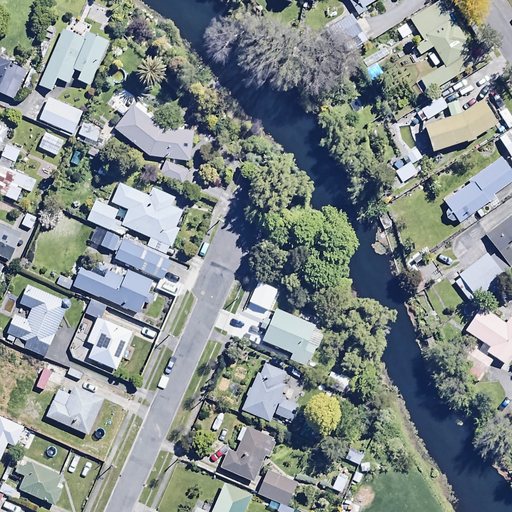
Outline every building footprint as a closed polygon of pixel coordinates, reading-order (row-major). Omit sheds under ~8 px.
[(348,0),(359,17),(367,11),(364,6),(372,0),(348,0)] [(438,1),(409,19),(421,40),(413,45),(419,55),(432,47),(442,64),(418,78),(427,92),(475,64),(462,43),(466,41),(455,22),(452,24),(438,1)] [(102,13),(90,8),(86,19),(98,24),(102,13)] [(360,31),(349,13),(333,22),(351,51),(362,44),(355,34),(360,31)] [(67,82),(73,69),(78,72),(75,80),(88,86),(109,40),(85,29),(81,37),(62,29),(38,84),(49,89),(54,76),(67,82)] [(0,94),(11,99),(25,69),(0,57),(0,94)] [(72,138),(79,121),(77,120),(81,111),(47,96),(37,120),(59,129),(58,132),(72,138)] [(427,118),(446,107),(439,96),(420,108),(427,118)] [(445,102),(448,114),(423,121),(430,148),(473,137),(495,120),(478,97),(461,110),(458,99),(445,102)] [(160,128),(131,105),(113,127),(148,157),(188,159),(190,131),(160,128)] [(81,122),(76,134),(97,143),(102,130),(81,122)] [(511,128),(497,137),(509,157),(511,155),(511,128)] [(64,140),(43,131),(36,146),(57,155),(64,140)] [(0,153),(0,179),(21,189),(30,193),(35,181),(8,169),(12,162),(14,163),(20,150),(5,143),(0,153)] [(404,153),(409,160),(411,164),(421,158),(414,147),(404,153)] [(494,197),(492,194),(511,180),(511,170),(501,155),(466,179),(469,183),(443,201),(448,209),(443,212),(450,221),(455,218),(458,223),(494,197)] [(163,160),(158,174),(181,183),(186,169),(163,160)] [(393,170),(400,182),(416,172),(411,164),(409,160),(393,170)] [(401,185),(394,175),(386,181),(392,190),(401,185)] [(0,179),(0,194),(15,202),(21,189),(0,179)] [(121,235),(125,226),(149,237),(145,245),(153,249),(156,241),(160,243),(157,251),(164,254),(167,246),(169,246),(177,229),(173,227),(181,211),(170,206),(174,196),(152,186),(147,196),(118,183),(110,201),(127,209),(121,223),(113,219),(117,210),(94,200),(86,220),(121,235)] [(36,217),(25,212),(20,224),(31,229),(36,217)] [(511,214),(485,236),(509,266),(511,263),(511,214)] [(21,234),(0,224),(0,260),(7,264),(21,234)] [(121,238),(112,258),(161,281),(170,262),(121,238)] [(461,294),(468,302),(504,275),(487,253),(460,274),(457,270),(450,275),(463,292),(461,294)] [(73,280),(71,285),(137,313),(142,302),(149,305),(153,295),(146,292),(151,280),(126,269),(121,278),(104,271),(102,277),(79,267),(73,280)] [(71,285),(73,280),(59,274),(55,284),(69,291),(71,285)] [(9,337),(16,340),(13,348),(48,361),(69,306),(27,289),(20,308),(31,312),(27,322),(16,318),(9,337)] [(94,318),(100,318),(103,309),(90,304),(86,315),(94,318)] [(511,315),(509,313),(503,322),(478,305),(462,328),(487,345),(485,349),(505,363),(511,351),(511,315)] [(321,332),(309,328),(311,322),(273,307),(268,319),(263,317),(259,327),(264,329),(260,340),(289,352),(286,359),(303,365),(306,358),(308,359),(313,346),(315,346),(321,332)] [(432,312),(423,317),(430,330),(439,325),(432,312)] [(100,318),(94,318),(84,342),(91,344),(86,358),(116,370),(131,330),(100,318)] [(477,380),(491,358),(468,344),(454,366),(477,380)] [(60,388),(67,371),(43,361),(33,387),(54,395),(57,387),(60,388)] [(299,405),(279,397),(284,385),(279,384),(285,370),(263,362),(259,372),(255,371),(240,408),(270,420),(272,413),(292,421),(299,405)] [(74,389),(70,397),(58,392),(45,420),(88,440),(105,404),(74,389)] [(0,463),(7,445),(16,449),(24,430),(0,419),(0,463)] [(225,449),(218,466),(252,481),(263,456),(268,458),(275,440),(269,437),(271,432),(263,428),(261,433),(241,424),(235,439),(238,441),(233,452),(225,449)] [(361,453),(348,448),(344,459),(357,464),(361,453)] [(24,480),(18,493),(54,509),(62,491),(57,489),(62,479),(28,464),(25,472),(18,469),(15,476),(24,480)] [(287,506),(296,482),(264,470),(255,495),(287,506)] [(346,478),(335,474),(330,488),(341,492),(346,478)] [(243,511),(251,495),(223,481),(210,509),(197,503),(192,511),(243,511)]
